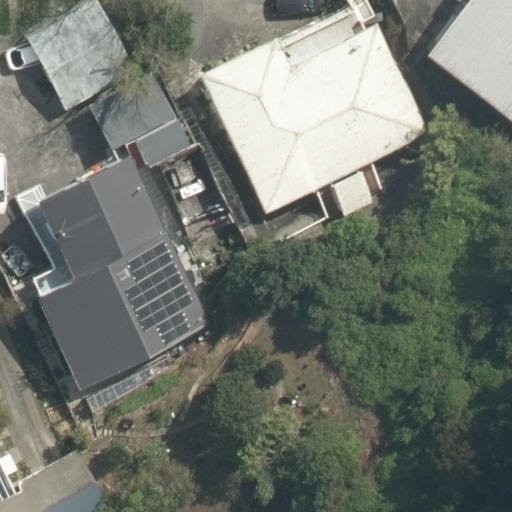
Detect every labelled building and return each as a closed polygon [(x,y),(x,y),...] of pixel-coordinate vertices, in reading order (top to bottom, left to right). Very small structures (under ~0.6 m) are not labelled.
[(345,160),(416,126),(357,0),(354,0),(264,39),(258,27),(180,64),(250,208),(315,174),(336,214),(366,199),(345,160)] [(511,0),(437,0),(404,43),(511,125),(511,0)] [(52,25),(19,43),(62,119),(95,100),(52,25)] [(203,323),(113,144),(11,195),(43,258),(20,271),(26,284),(19,287),(69,387),(203,323)] [(0,511),(104,511),(72,448),(10,479),(0,458),(0,511)]
